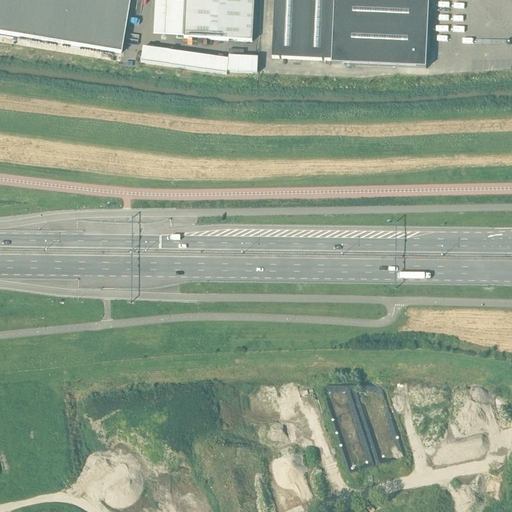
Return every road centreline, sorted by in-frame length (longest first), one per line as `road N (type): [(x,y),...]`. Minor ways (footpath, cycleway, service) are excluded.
road 1 (unclassified): [(0,180),(158,196),(511,188)]
road 2 (primary): [(0,261),(511,267)]
road 3 (primary): [(511,246),(0,240)]
road 4 (unclassified): [(0,336),(208,317),(383,323),(395,300)]
